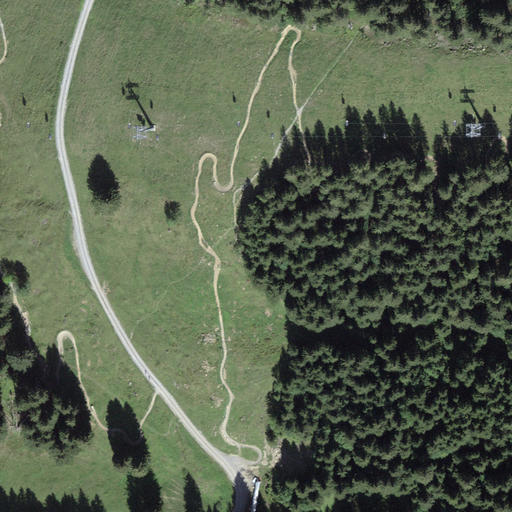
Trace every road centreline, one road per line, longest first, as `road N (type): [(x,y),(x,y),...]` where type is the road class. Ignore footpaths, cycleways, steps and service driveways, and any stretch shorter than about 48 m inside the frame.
road 1 (track): [(123,342),(81,249),(56,124),(83,0)]
road 2 (track): [(231,511),(231,474),(123,342)]
